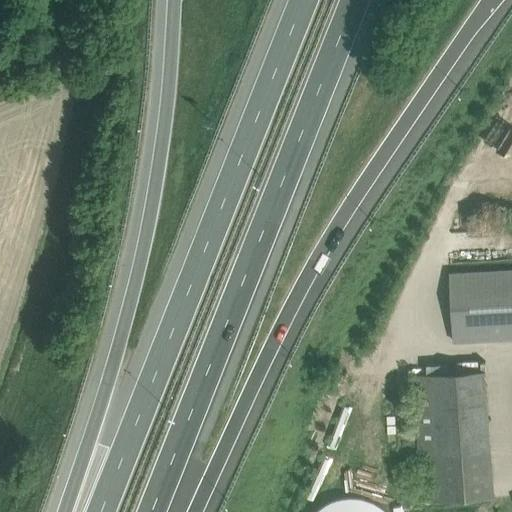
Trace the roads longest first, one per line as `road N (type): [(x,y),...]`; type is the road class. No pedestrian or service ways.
road 1 (motorway): [(194,511),(326,243),(494,0)]
road 2 (motorway): [(152,511),(358,0)]
road 3 (motorway): [(298,0),(98,511)]
road 4 (motorway): [(173,0),(141,256),(64,511)]
